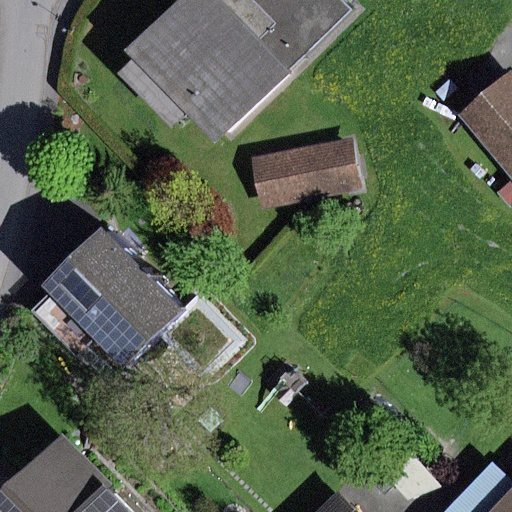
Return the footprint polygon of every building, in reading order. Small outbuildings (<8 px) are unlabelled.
[(219,143),(352,11),(340,0),(182,0),(129,53),(136,60),(120,76),(173,129),(189,113),(219,143)] [(511,72),(460,117),(511,178),(511,72)] [(354,139),(253,159),(264,212),(364,191),(354,139)] [(124,371),(186,312),(105,228),(44,287),(124,371)] [(139,511),(64,436),(0,498),(0,511),(139,511)] [(322,511),(357,511),(340,494),(322,511)]
